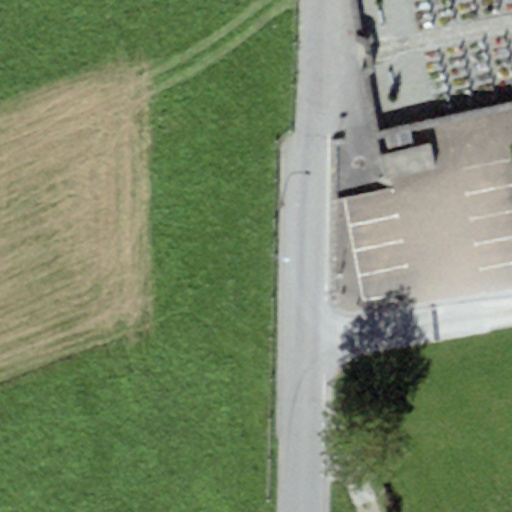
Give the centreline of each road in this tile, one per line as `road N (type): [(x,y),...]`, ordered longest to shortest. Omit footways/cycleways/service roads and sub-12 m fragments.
road 1 (unclassified): [(308,511),(319,0)]
road 2 (track): [(312,362),(511,325)]
